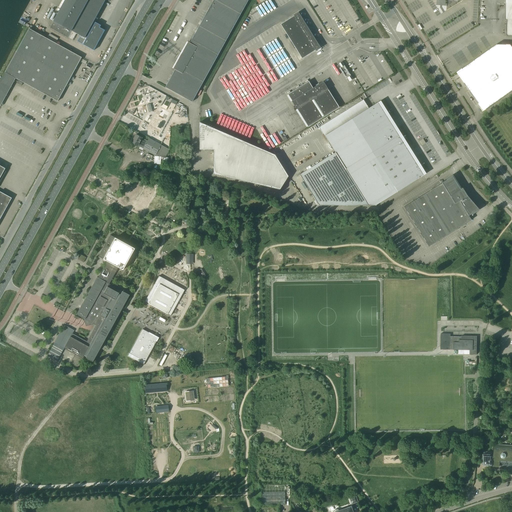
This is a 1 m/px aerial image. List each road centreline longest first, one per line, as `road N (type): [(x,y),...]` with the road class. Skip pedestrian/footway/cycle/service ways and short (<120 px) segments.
road 1 (primary): [(0,292),(162,0)]
road 2 (primary): [(149,0),(0,271)]
road 3 (unclassified): [(139,0),(0,250)]
road 4 (secondary): [(370,0),(467,154),(511,204)]
road 5 (secondary): [(511,183),(388,0)]
